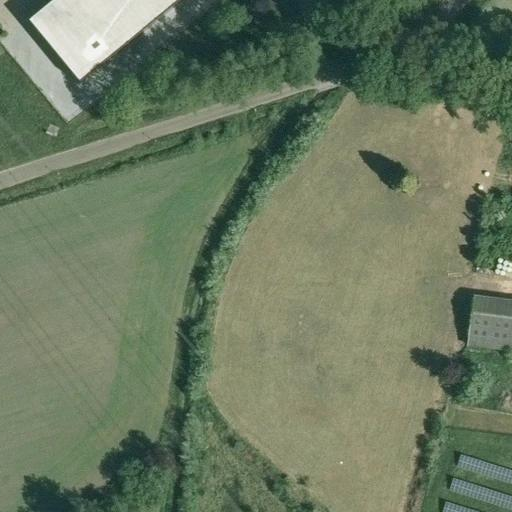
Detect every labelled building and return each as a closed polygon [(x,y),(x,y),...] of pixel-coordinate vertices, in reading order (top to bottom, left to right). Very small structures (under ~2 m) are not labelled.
[(99,0),(55,0),(53,3),(78,34),(104,65),(133,41),(99,0)] [(147,0),(99,0),(133,41),(162,17),(147,0)] [(147,0),(162,17),(182,0),(147,0)] [(53,3),(20,29),(46,60),(78,34),(53,3)] [(78,34),(46,60),(72,92),(104,65),(78,34)] [(473,296),(466,347),(496,351),(503,300),(473,296)]
